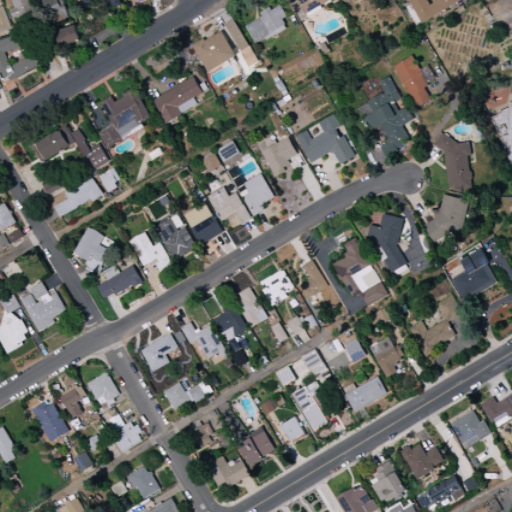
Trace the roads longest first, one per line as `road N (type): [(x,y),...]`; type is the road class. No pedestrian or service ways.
road 1 (residential): [(0,394),(326,206),(407,178)]
road 2 (residential): [(0,161),(207,511)]
road 3 (residential): [(246,511),(511,351)]
road 4 (residential): [(0,126),(210,0)]
